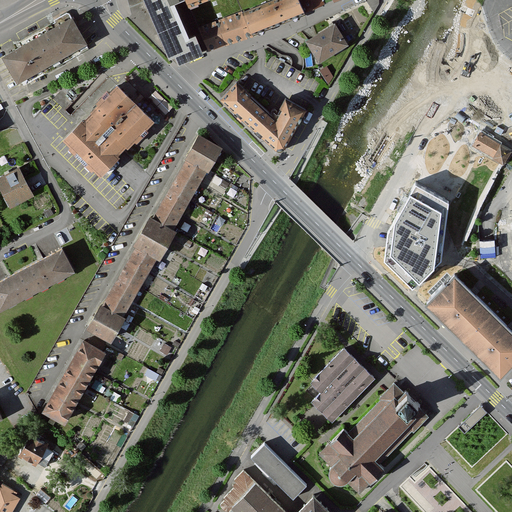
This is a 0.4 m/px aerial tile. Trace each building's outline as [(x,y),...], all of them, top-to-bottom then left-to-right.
[(188,4),(186,0),(128,0),(133,19),(168,57),(172,56),(176,64),(209,49),(200,26),(188,4)] [(243,10),(238,0),(200,0),(188,4),(200,26),(243,10)] [(255,34),(305,13),(299,0),(238,0),(243,10),(255,34)] [(299,0),(305,13),(325,4),(322,0),(299,0)] [(369,0),(368,1),(375,11),(379,3),(379,0),(369,0)] [(243,10),(200,26),(209,49),(255,34),(243,10)] [(87,48),(68,14),(19,42),(23,48),(5,58),(21,85),(24,83),(26,86),(60,67),(58,64),(87,48)] [(338,21),(308,39),(320,60),(350,42),(338,21)] [(237,83),(235,81),(221,97),(275,146),(285,144),(305,108),(285,98),(280,107),(283,109),(278,119),(237,83)] [(154,122),(117,87),(89,116),(91,118),(83,127),(80,124),(67,138),(106,176),(117,165),(113,161),(123,151),(125,153),(154,122)] [(500,142),(480,132),(474,144),(493,154),(500,142)] [(206,171),(219,147),(197,135),(184,158),(186,159),(204,170),(206,171)] [(511,148),(500,142),(493,154),(505,160),(511,148)] [(505,160),(493,154),(490,161),(494,163),(463,237),(468,240),(485,200),(505,160)] [(188,198),(204,170),(186,159),(170,188),(188,198)] [(22,168),(0,179),(0,186),(10,206),(35,193),(22,168)] [(447,168),(413,180),(376,254),(410,286),(451,260),(473,190),(447,168)] [(170,228),(188,198),(170,188),(152,218),(170,228)] [(174,230),(170,228),(152,218),(148,215),(132,244),(135,246),(154,257),(158,259),(174,230)] [(138,285),(154,257),(135,246),(118,274),(138,285)] [(62,250),(0,282),(0,309),(0,310),(73,271),(62,250)] [(121,315),(138,285),(118,274),(101,304),(121,315)] [(511,330),(457,276),(430,303),(501,373),(511,361),(511,330)] [(124,317),(121,315),(101,304),(99,302),(86,325),(111,339),(124,317)] [(105,354),(84,342),(65,375),(86,387),(105,354)] [(378,376),(347,345),(313,380),(324,391),(314,400),(334,420),(378,376)] [(86,387),(65,375),(47,406),(68,418),(86,387)] [(432,416),(396,381),(381,395),(384,398),(351,431),(346,427),(321,453),(334,467),(333,473),(336,478),(342,481),(348,477),(361,490),(385,465),(382,462),(415,429),(418,432),(432,416)] [(484,410),(480,406),(458,427),(465,434),(476,424),(473,421),(474,420),(484,410)] [(486,412),(484,410),(474,420),(473,421),(476,424),(487,413),(486,412)] [(51,444),(31,433),(20,453),(39,464),(41,461),(48,465),(57,450),(49,446),(51,444)] [(293,496),(306,483),(264,442),(251,456),(293,496)] [(296,511),(287,511),(246,469),(237,478),(240,482),(223,500),(235,511),(338,511),(318,491),(296,511)] [(15,490),(3,483),(0,488),(0,511),(12,511),(21,497),(14,493),(15,490)]
